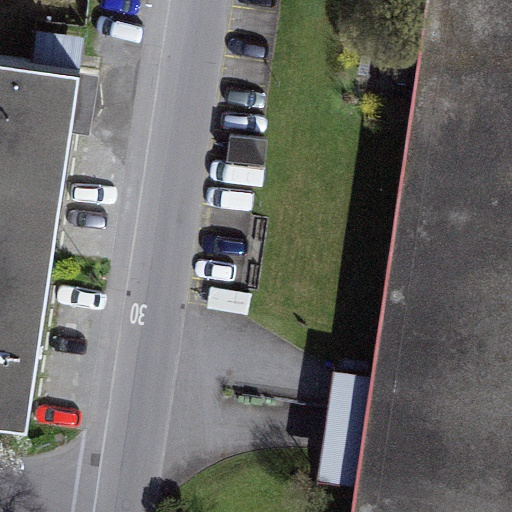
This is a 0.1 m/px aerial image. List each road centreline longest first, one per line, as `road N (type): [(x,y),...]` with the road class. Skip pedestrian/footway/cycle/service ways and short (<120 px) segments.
road 1 (residential): [(200,0),(124,505)]
road 2 (residential): [(124,505),(0,487)]
